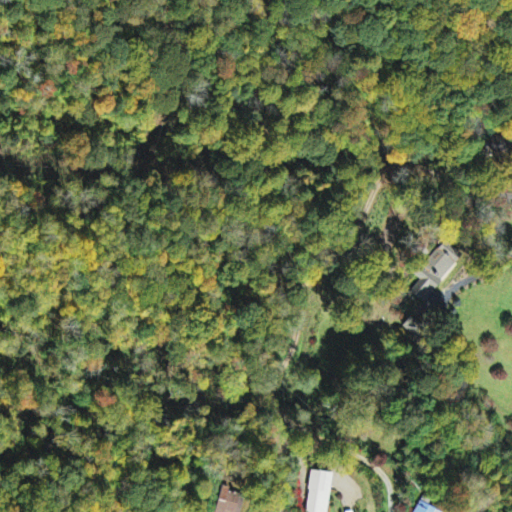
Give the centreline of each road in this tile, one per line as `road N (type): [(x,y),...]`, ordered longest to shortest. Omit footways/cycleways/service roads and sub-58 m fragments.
road 1 (residential): [(511,194),(416,164),(387,172),(355,232),(311,273),(289,358),(263,395),(286,461),(272,511)]
road 2 (residential): [(263,409),(376,463),(393,497),(388,511)]
